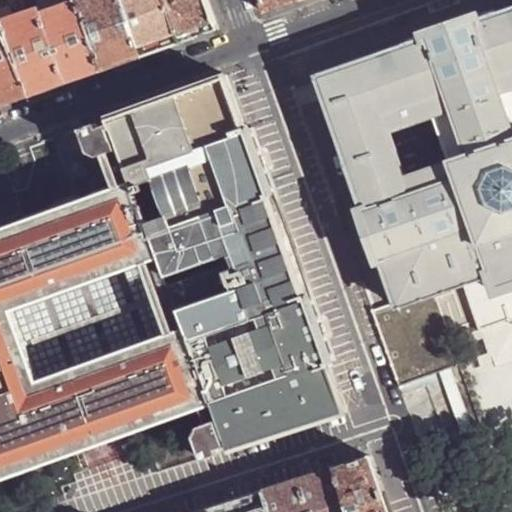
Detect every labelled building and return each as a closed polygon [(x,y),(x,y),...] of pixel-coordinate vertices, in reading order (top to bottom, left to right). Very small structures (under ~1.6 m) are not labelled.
[(0,0),(0,16),(27,94),(39,90),(87,73),(101,68),(76,0),(0,0)] [(76,0),(101,68),(125,60),(140,54),(120,0),(76,0)] [(162,46),(179,40),(165,0),(120,0),(140,54),(162,46)] [(217,26),(207,0),(165,0),(179,40),(203,31),(217,26)] [(296,0),(260,0),(265,11),(284,4),(296,0)] [(410,46),(320,76),(365,208),(384,261),(399,305),(462,283),(493,272),(488,258),(511,249),(511,10),(496,16),(481,21),(425,40),(410,46)] [(479,17),(481,21),(496,16),(495,11),(479,17)] [(424,36),(425,40),(481,21),(479,17),(479,15),(423,34),(424,36)] [(0,16),(0,103),(4,103),(27,94),(0,16)] [(410,46),(425,40),(424,36),(408,41),(410,46)] [(229,75),(111,117),(113,123),(135,186),(155,179),(168,215),(148,222),(167,276),(186,269),(198,302),(179,308),(194,353),(210,348),(223,385),(208,391),(227,444),(228,448),(347,411),(331,364),(329,360),(331,359),(336,358),(255,126),(250,128),(248,129),(246,125),(229,75)] [(99,122),(83,127),(91,150),(101,155),(109,152),(121,185),(79,200),(27,219),(16,223),(13,215),(0,219),(0,227),(0,228),(0,477),(69,453),(108,439),(201,407),(207,422),(199,425),(194,435),(201,457),(217,452),(216,448),(227,444),(208,391),(194,353),(179,308),(167,276),(148,222),(135,186),(113,123),(101,127),(99,122)] [(379,262),(384,261),(365,208),(360,209),(379,262)] [(108,439),(69,453),(71,461),(64,464),(66,472),(74,469),(77,477),(85,474),(88,482),(95,479),(98,487),(106,484),(103,476),(111,474),(109,466),(116,463),(114,455),(122,453),(119,444),(111,447),(108,439)] [(389,511),(370,457),(335,468),(348,511),(389,511)] [(348,511),(335,468),(264,490),(271,511),(348,511)] [(271,511),(264,490),(195,511),(271,511)]
